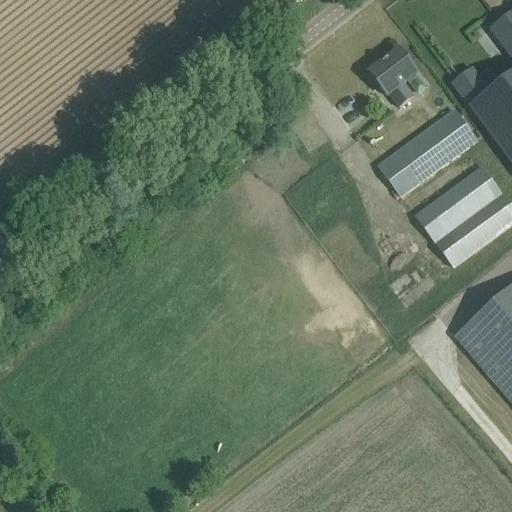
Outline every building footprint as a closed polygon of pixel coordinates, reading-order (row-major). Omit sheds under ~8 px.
[(474,68),(451,85),(511,166),(511,23),(496,36),(511,57),(511,78),(493,93),(474,68)] [(370,75),(387,98),(389,96),(399,110),(414,99),(403,86),(417,75),(399,52),(370,75)] [(401,200),(477,143),(455,113),(378,170),(401,200)] [(511,228),(511,209),(482,169),(415,219),(454,272),(511,228)] [(511,399),(511,289),(459,335),(511,399)]
